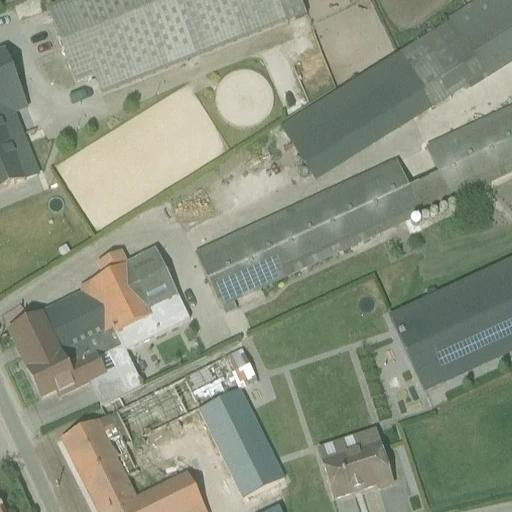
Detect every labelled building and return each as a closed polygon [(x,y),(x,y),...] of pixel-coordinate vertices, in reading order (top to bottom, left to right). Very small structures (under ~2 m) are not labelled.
[(298,0),(76,0),(45,13),(74,87),(93,80),(101,99),(306,18),(298,0)] [(277,130),(316,186),(511,65),(511,0),(479,0),(447,20),(450,24),(277,130)] [(0,55),(0,192),(24,183),(26,188),(40,183),(14,116),(26,111),(3,54),(0,55)] [(194,257),(219,311),(222,310),(224,317),(236,312),(234,305),(511,177),(511,109),(425,150),(437,177),(407,191),(396,165),(194,257)] [(405,254),(416,249),(408,232),(398,237),(405,254)] [(382,269),(402,260),(392,239),(372,248),(382,269)] [(40,402),(54,395),(58,402),(90,386),(101,408),(119,400),(142,389),(125,354),(188,323),(154,252),(126,266),(121,254),(95,267),(101,280),(77,291),(80,297),(7,332),(40,402)] [(511,259),(384,313),(418,392),(511,351),(511,259)] [(203,511),(186,475),(136,499),(127,480),(137,475),(119,440),(126,437),(131,447),(181,422),(239,392),(254,384),(240,353),(124,409),(119,400),(101,408),(99,409),(104,420),(60,442),(95,511),(203,511)] [(239,392),(250,413),(265,404),(254,384),(239,392)] [(250,413),(239,392),(181,422),(184,429),(199,421),(240,503),(284,482),(250,413)] [(376,493),(392,489),(374,435),(317,453),(333,503),(374,489),(376,493)]
